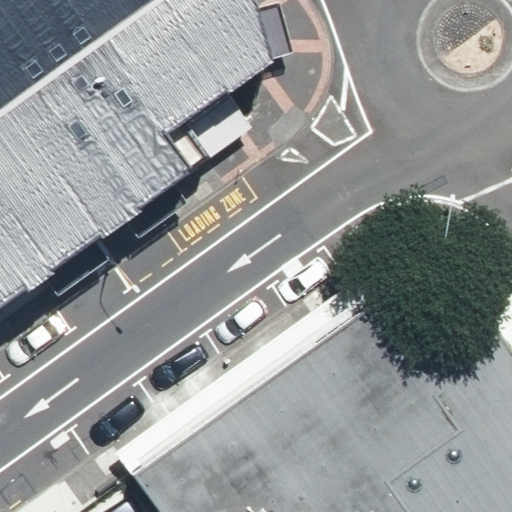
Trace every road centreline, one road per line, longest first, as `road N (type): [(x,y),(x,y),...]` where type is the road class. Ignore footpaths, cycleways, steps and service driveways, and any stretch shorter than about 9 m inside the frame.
road 1 (secondary): [(464,126),(347,187),(0,432)]
road 2 (secondary): [(464,126),(426,117),(394,93),(376,58),(379,0)]
